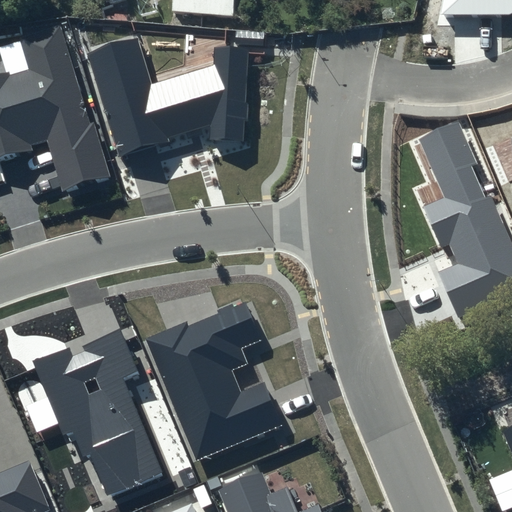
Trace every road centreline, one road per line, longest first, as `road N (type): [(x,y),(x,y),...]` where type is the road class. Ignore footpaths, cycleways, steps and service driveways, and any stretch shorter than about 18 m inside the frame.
road 1 (residential): [(335,218),(236,224),(96,249),(0,282)]
road 2 (residential): [(335,218),(363,360),(423,511)]
road 3 (residential): [(338,75),(476,84),(511,71)]
road 4 (residential): [(338,75),(335,218)]
